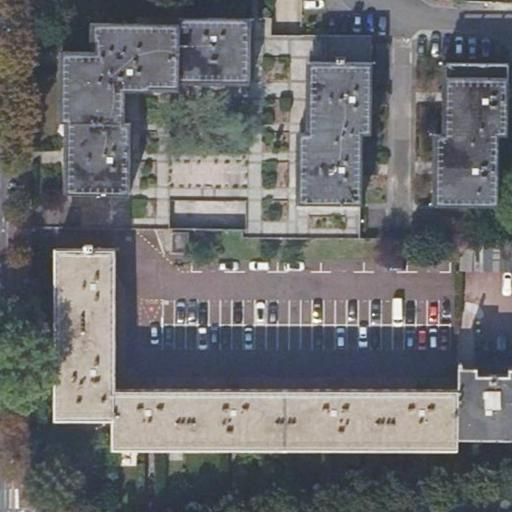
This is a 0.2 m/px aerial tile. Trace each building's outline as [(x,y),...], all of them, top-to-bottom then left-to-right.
[(208,18),(221,18),(220,2),(208,2),(208,18)] [(251,18),(221,18),(208,18),(179,18),(179,23),(91,24),(91,40),(96,40),(96,52),(62,52),(62,122),(68,122),(68,194),(129,194),(130,124),(124,123),(124,90),(150,90),(151,86),(180,86),(180,80),(250,81),(251,18)] [(299,132),(299,238),(361,239),(360,204),(363,204),(362,175),(363,162),(363,134),(373,134),(373,104),(373,92),(373,62),(372,63),(371,34),(324,35),(324,62),(308,62),(308,132),(299,132)] [(508,63),(446,62),(446,132),(437,133),(437,204),(499,205),(499,136),(508,135),(508,63)] [(388,92),(373,92),(373,104),(388,105),(388,92)] [(363,162),(362,175),(378,175),(378,162),(363,162)] [(190,208),(190,196),(179,197),(180,225),(206,224),(205,208),(190,208)] [(188,231),(172,231),(171,251),(188,251),(188,231)] [(460,269),(511,270),(511,240),(460,240),(460,269)] [(457,448),(457,438),(458,390),(114,388),(114,247),(93,247),(93,243),(85,243),(84,247),(56,247),(56,417),(113,417),(113,447),(457,448)] [(457,438),(511,438),(511,367),(463,367),(463,362),(459,362),(458,390),(457,438)]
